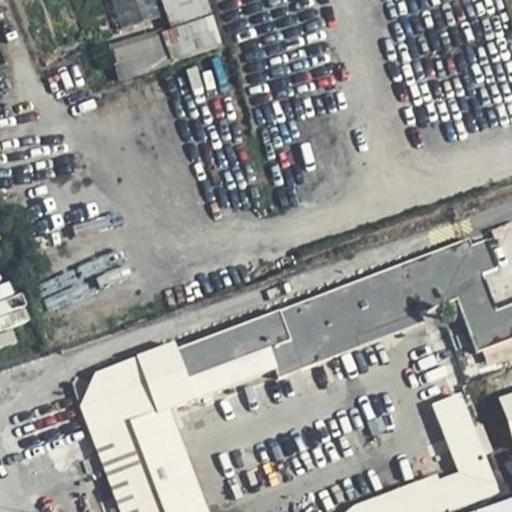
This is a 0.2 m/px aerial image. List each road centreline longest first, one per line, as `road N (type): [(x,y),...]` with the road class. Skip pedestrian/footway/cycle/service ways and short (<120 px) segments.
road 1 (unknown): [(426,159),(224,243),(190,244),(177,237),(152,153),(133,122),(83,104),(61,85),(41,63),(27,21)]
road 2 (unknown): [(250,510),(227,470),(225,449),(237,433),(340,384),(381,376),(403,381),(423,421),(402,449)]
road 3 (unknown): [(356,0),(426,159)]
road 4 (unknown): [(402,449),(250,510)]
